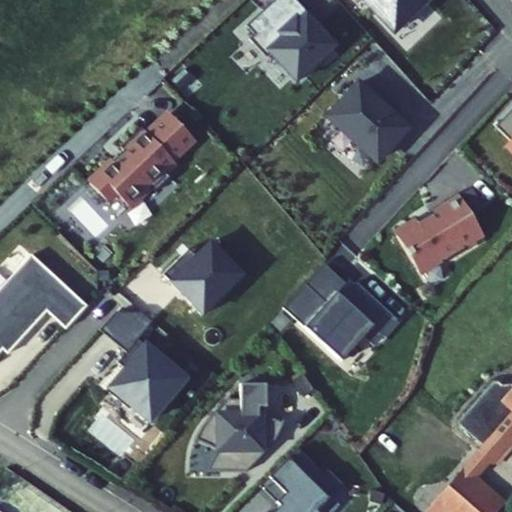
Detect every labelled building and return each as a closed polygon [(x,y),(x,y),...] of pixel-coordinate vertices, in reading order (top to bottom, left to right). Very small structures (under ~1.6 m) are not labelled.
[(252,7),(247,11),(264,29),(270,23),(297,53),(316,34),(314,32),(330,17),(314,0),(312,0),(311,0),(254,0),(256,2),(252,7)] [(375,162),(404,131),(373,102),(376,100),(359,84),(327,118),(375,162)] [(511,114),(499,128),(511,141),(511,143),(509,147),(511,150),(511,114)] [(195,139),(173,116),(151,137),(144,129),(123,149),(126,152),(92,185),(108,202),(117,194),(130,208),(151,188),(156,193),(172,178),(167,173),(177,164),(173,160),(195,139)] [(483,210),(470,189),(457,197),(471,218),(483,210)] [(480,234),(471,218),(457,197),(456,195),(439,206),(441,210),(395,238),(417,273),(438,260),(441,265),(464,250),(461,246),(473,239),(480,234)] [(33,254),(13,275),(17,279),(0,297),(0,353),(4,349),(9,353),(24,337),(20,334),(32,320),(36,324),(48,311),(67,328),(88,306),(33,254)] [(338,295),(339,296),(348,287),(326,267),(307,287),(328,306),(338,295)] [(285,311),(339,361),(370,327),(374,331),(384,340),(400,324),(359,286),(344,301),(339,296),(338,295),(328,306),(307,287),(285,311)] [(154,320),(142,310),(117,311),(100,329),(126,353),(117,363),(124,370),(107,388),(109,389),(107,392),(125,410),(128,407),(145,423),(183,382),(137,339),(154,320)] [(374,331),(370,327),(339,361),(343,365),(374,331)] [(268,407),(268,384),(241,384),(241,399),(228,399),(202,428),(196,440),(219,450),(222,450),(222,472),(246,472),(267,451),(276,438),(283,423),(260,415),(260,407),(268,407)] [(482,457),(432,511),(510,511),(483,487),(498,471),(511,453),(511,385),(508,387),(505,385),(495,386),(461,424),(462,435),(485,454),(482,457)] [(328,476),(301,449),(264,486),(284,506),(277,511),(322,511),(321,511),(337,495),(323,481),(328,476)] [(222,472),(222,450),(219,450),(214,456),(208,472),(222,472)]
